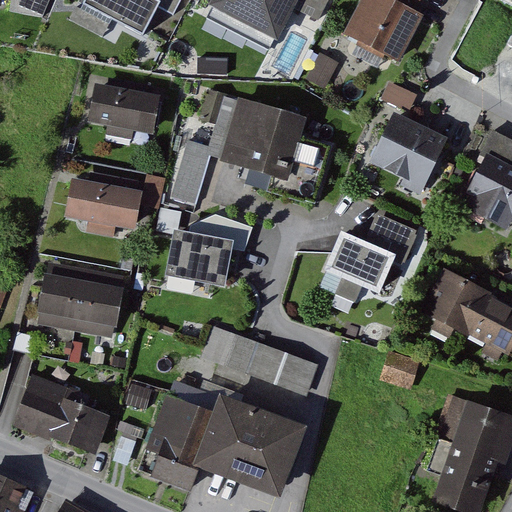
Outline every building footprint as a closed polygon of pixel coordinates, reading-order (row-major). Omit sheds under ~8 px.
[(54,0),(25,0),(24,4),(17,3),(16,12),(48,17),(54,0)] [(92,0),(90,6),(150,35),(164,6),(180,14),(187,0),(92,0)] [(220,0),(215,11),(280,43),(299,4),(301,0),(220,0)] [(301,0),(299,4),(327,18),(336,0),(301,0)] [(407,61),(433,11),(424,7),(427,0),(369,0),(353,33),(407,61)] [(343,61),(325,52),(312,79),(330,87),(343,61)] [(114,76),(113,85),(102,83),(95,121),(113,124),(111,133),(139,139),(140,130),(161,133),(168,95),(156,93),(157,85),(114,76)] [(422,95),(394,82),(387,97),(415,110),(422,95)] [(315,120),(248,100),(230,159),(297,179),(315,120)] [(458,140),(406,111),(376,165),(429,194),(458,140)] [(511,133),(504,130),(470,197),(511,218),(511,133)] [(228,151),(193,141),(177,196),(212,206),(228,151)] [(96,180),(80,177),(73,215),(96,219),(94,230),(124,235),(126,225),(140,228),(145,204),(164,207),(169,178),(151,175),(149,181),(97,171),(96,180)] [(371,239),(349,230),(332,269),(387,292),(400,260),(410,264),(424,230),(382,213),(371,239)] [(198,292),(201,279),(232,285),(239,248),(250,252),(258,226),(221,214),(188,230),(181,229),(172,273),(175,274),(173,287),(198,292)] [(93,268),(54,260),(41,322),(80,330),(93,268)] [(133,275),(93,268),(80,330),(120,338),(133,275)] [(511,301),(455,269),(430,313),(511,359),(511,301)] [(326,273),(320,286),(357,301),(363,288),(326,273)] [(0,309),(10,279),(0,275),(0,309)] [(320,364),(217,326),(206,355),(309,393),(320,364)] [(419,359),(395,350),(385,378),(410,387),(419,359)] [(116,407),(37,378),(19,425),(98,454),(116,407)] [(132,383),(128,403),(148,407),(152,386),(132,383)] [(313,424),(228,393),(221,412),(202,465),(209,467),(287,496),(313,424)] [(434,466),(451,472),(442,499),(481,511),(494,511),(511,461),(511,412),(455,393),(440,435),(444,436),(434,466)] [(202,465),(221,412),(174,395),(147,471),(201,491),(209,467),(202,465)] [(0,511),(26,511),(35,494),(0,478),(0,511)]
